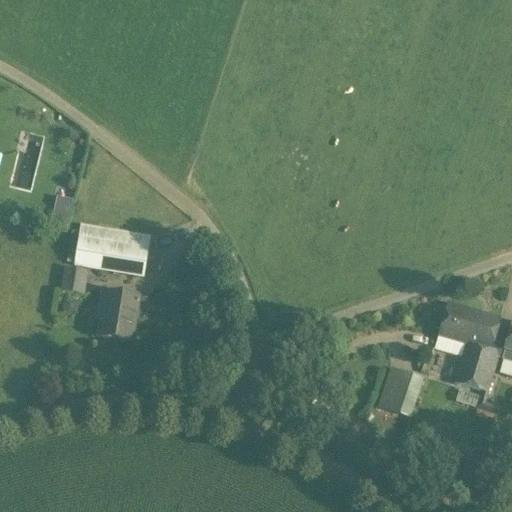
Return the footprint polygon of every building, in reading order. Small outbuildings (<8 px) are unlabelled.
[(69,225),(72,200),(59,198),(56,223),(69,225)] [(73,266),(73,267),(143,279),(149,238),(79,228),(78,233),(71,232),(66,265),(73,266)] [(59,294),(83,298),(87,273),(63,270),(59,294)] [(131,344),(139,300),(102,294),(98,312),(101,313),(97,339),(131,344)] [(496,356),(490,354),(500,321),(448,308),(439,338),(464,346),(452,385),(487,396),(498,360),(495,359),(496,356)] [(511,326),(501,363),(511,366),(511,326)] [(378,409),(406,419),(420,381),(391,371),(378,409)]
